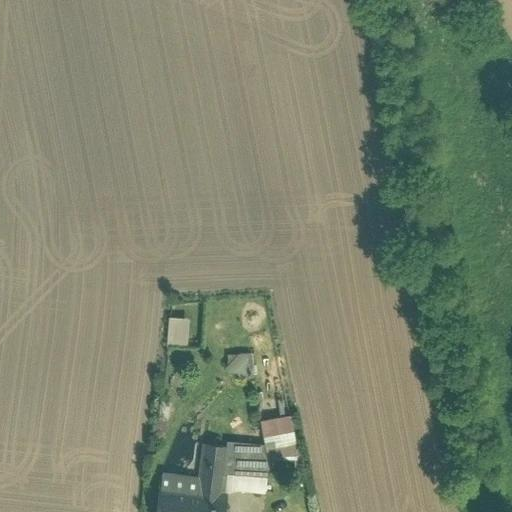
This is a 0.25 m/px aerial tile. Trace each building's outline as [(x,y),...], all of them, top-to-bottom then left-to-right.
[(190,317),(170,315),(168,344),(188,346),(190,317)] [(250,351),(227,353),(229,376),(251,374),(250,351)] [(261,419),(266,444),(294,439),(289,413),(261,419)] [(228,468),(271,473),(274,445),(266,444),(231,440),(230,445),(228,468)] [(159,471),(154,511),(222,511),(228,468),(230,445),(204,442),(200,475),(159,471)]
